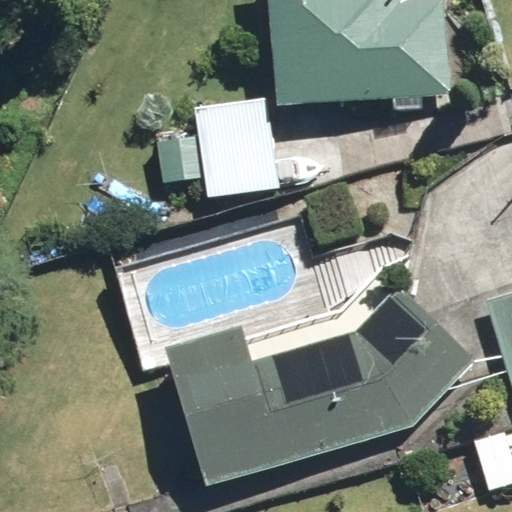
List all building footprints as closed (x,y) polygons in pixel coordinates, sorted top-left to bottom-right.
[(247,0),(254,128),(438,118),(431,0),(247,0)] [(147,193),(190,188),(192,208),(261,200),(251,107),(182,114),(185,142),(141,147),(147,193)] [(511,296),(475,308),(511,424),(511,296)] [(404,310),(375,321),(340,346),(234,380),(221,340),(142,366),(188,502),(403,436),(463,368),(404,310)] [(511,469),(499,435),(461,449),(481,500),(511,488),(511,469)]
